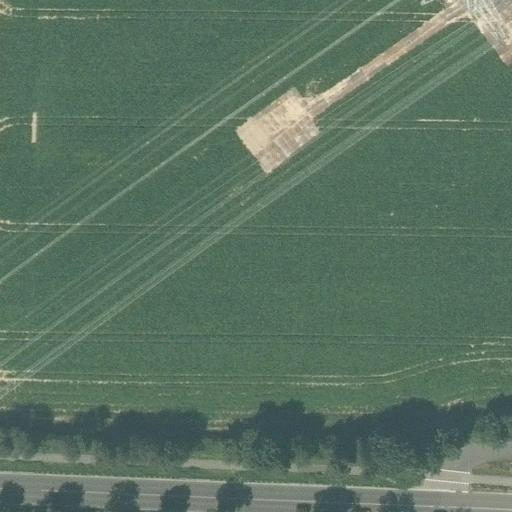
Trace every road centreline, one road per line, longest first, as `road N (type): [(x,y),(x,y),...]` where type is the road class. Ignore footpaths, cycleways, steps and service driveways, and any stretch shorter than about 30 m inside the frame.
road 1 (secondary): [(354,503),(0,490)]
road 2 (secondary): [(354,503),(511,510)]
